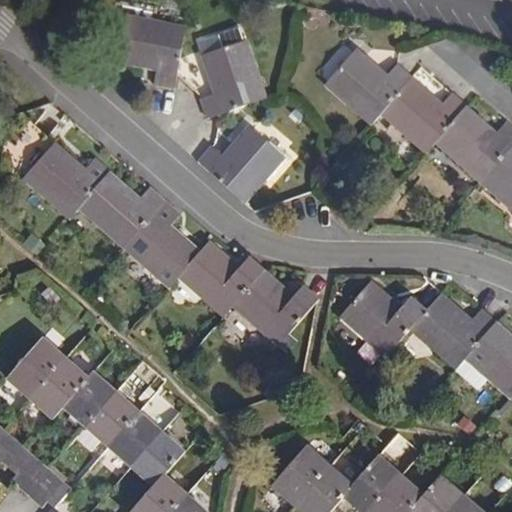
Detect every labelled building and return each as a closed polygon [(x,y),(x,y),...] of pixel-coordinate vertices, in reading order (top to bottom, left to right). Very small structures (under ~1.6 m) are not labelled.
[(176,74),(186,29),(125,17),(116,67),(155,74),(153,87),(173,91),(176,74)] [(204,58),(246,44),(242,29),(199,43),(204,58)] [(267,101),(248,43),(246,44),(204,58),(202,58),(214,95),(200,99),(207,120),(222,115),(267,101)] [(425,157),(434,147),(511,215),(511,128),(505,122),(496,134),(466,107),(466,108),(450,94),(439,106),(396,68),(395,67),(385,78),(355,52),(323,90),(369,130),(380,118),(425,157)] [(235,119),(227,116),(222,130),(230,132),(235,119)] [(284,161),(248,129),(222,159),(213,150),(198,166),(245,207),(284,161)] [(41,162),(26,178),(72,223),(89,203),(112,173),(98,161),(89,171),(57,145),(41,162)] [(168,289),(176,280),(220,319),(231,307),(277,348),(315,305),(315,304),(318,301),(302,287),(292,297),(263,272),(247,257),(237,268),(208,243),(200,251),(171,225),(180,216),(149,189),(141,198),(112,173),(89,203),(81,213),(168,289)] [(456,370),(465,361),(510,400),(511,398),(511,333),(481,308),(474,317),(446,292),(428,312),(412,297),(402,309),(375,284),(344,318),(388,359),(412,331),(456,370)] [(184,335),(172,347),(181,354),(191,342),(184,335)] [(52,422),(62,410),(84,429),(75,439),(91,453),(100,442),(151,487),(130,511),(206,511),(164,475),(183,453),(92,374),(86,380),(42,341),(7,382),(52,422)] [(262,394),(265,401),(298,391),(300,381),(262,394)] [(465,417),(458,425),(470,435),(477,427),(465,417)] [(0,464),(17,446),(0,431),(0,464)] [(354,486),(309,448),(273,488),(300,511),(333,511),(346,497),(362,511),(480,511),(442,478),(425,497),(379,458),(354,486)] [(223,453),(210,469),(218,475),(222,470),(223,471),(227,467),(224,464),(229,458),(223,453)] [(10,482),(41,510),(52,497),(52,498),(62,486),(31,458),(10,482)]
